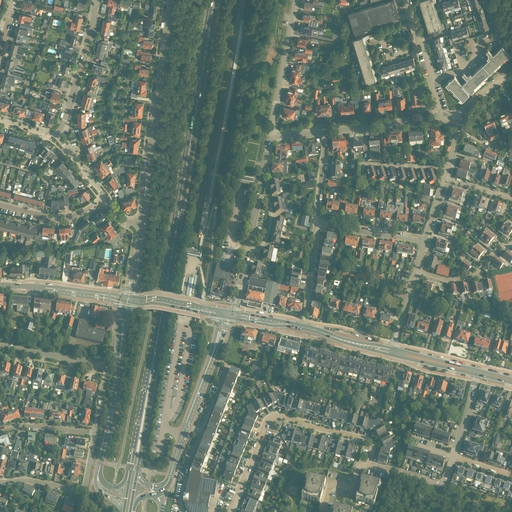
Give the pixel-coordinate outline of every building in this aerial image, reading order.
[(78,0),(78,1),(76,7),(84,9),(86,3),(83,2),(83,0),(78,0)] [(108,0),(107,5),(110,5),(108,12),(109,12),(114,14),(114,13),(116,6),(115,6),(116,0),(108,0)] [(130,1),(123,0),(121,0),(120,5),(125,6),(125,8),(128,9),(127,12),(131,13),(132,8),(129,7),(130,1)] [(319,1),(313,0),(313,3),(304,1),(303,8),(312,10),(312,6),(318,7),(319,1)] [(388,1),(369,7),(348,13),(355,36),(373,31),(372,27),(379,25),(379,23),(393,19),(398,17),(392,0),(390,0),(388,1)] [(450,12),(455,10),(452,0),(449,0),(447,1),(449,10),(450,12)] [(452,0),(455,10),(461,9),(460,6),(458,0),(452,0)] [(471,5),(472,10),(482,7),(481,7),(480,4),(482,3),(482,1),(471,5)] [(36,5),(22,2),(21,8),(31,11),(31,14),(36,16),(37,12),(34,12),(35,8),(36,8),(36,5)] [(152,4),(145,3),(144,9),(149,10),(148,17),(156,18),(158,5),(152,4)] [(71,21),(81,23),(82,17),(79,16),(79,13),(74,12),(72,19),(69,18),(67,18),(68,17),(66,16),(65,20),(71,21)] [(485,17),(484,12),(475,15),(473,15),(474,20),(477,20),(485,17)] [(19,13),(18,20),(21,21),(20,24),(28,26),(29,26),(32,17),(25,15),(19,13)] [(314,26),(317,26),(318,22),(312,21),(313,15),(303,13),(301,20),(309,22),(308,25),(314,26)] [(104,20),(103,26),(110,28),(113,28),(113,26),(113,25),(111,24),(112,21),(111,21),(113,20),(116,21),(118,20),(118,18),(115,17),(112,16),(108,15),(108,16),(107,20),(104,20)] [(71,21),(65,20),(64,22),(71,24),(70,27),(67,27),(66,32),(74,34),(75,29),(79,30),(81,23),(71,21)] [(16,27),(14,33),(21,34),(24,35),(26,29),(32,31),(32,28),(20,24),(19,27),(16,27)] [(441,32),(438,24),(427,28),(428,31),(436,28),(438,33),(441,32)] [(455,29),(458,38),(463,36),(461,28),(460,25),(455,27),(455,29)] [(110,28),(103,26),(101,32),(103,33),(102,36),(109,38),(110,30),(112,31),(115,31),(116,29),(113,28),(112,28),(110,28)] [(461,28),(463,36),(469,35),(466,26),(461,28)] [(153,36),(154,29),(138,27),(138,29),(142,30),(146,31),(146,34),(153,36)] [(72,36),(70,35),(68,42),(70,43),(76,44),(77,37),(72,36)] [(152,47),(153,41),(144,40),(144,37),(139,37),(138,42),(144,42),(143,46),(152,47)] [(317,39),(312,38),(306,37),(305,40),(298,38),(297,45),(304,47),(306,40),(311,41),(318,42),(318,43),(321,43),(321,40),(319,40),(319,39),(317,39)] [(376,79),(363,37),(351,40),(364,83),(376,79)] [(97,49),(97,50),(107,52),(108,48),(110,49),(110,47),(112,47),(113,43),(102,40),(101,42),(99,42),(98,46),(97,46),(96,49),(97,49)] [(19,51),(23,52),(24,49),(20,48),(20,45),(12,43),(10,49),(13,49),(16,50),(19,51)] [(483,66),(491,73),(497,67),(510,54),(502,46),(498,49),(499,50),(483,66)] [(73,52),(65,49),(62,59),(70,61),(71,58),(73,52)] [(306,60),(307,55),(316,56),(316,50),(305,49),(304,53),(296,51),(294,57),(298,58),(298,60),(305,62),(306,60)] [(105,61),(107,52),(97,50),(95,56),(98,57),(98,58),(101,58),(100,61),(101,61),(101,64),(107,65),(108,62),(105,61)] [(137,51),(137,56),(139,56),(138,60),(141,60),(141,61),(142,62),(148,63),(149,62),(149,61),(150,61),(151,55),(149,55),(150,52),(137,51)] [(407,57),(410,68),(415,67),(415,65),(416,65),(415,63),(414,63),(413,58),(409,59),(408,57),(407,57)] [(6,64),(23,69),(24,69),(19,68),(20,65),(16,64),(13,63),(14,60),(8,58),(6,64)] [(396,61),(400,71),(405,70),(402,61),(399,62),(398,60),(396,61)] [(61,72),(62,72),(67,74),(70,66),(65,64),(57,61),(56,64),(62,66),(61,72)] [(449,62),(447,63),(438,66),(440,71),(445,69),(445,70),(448,69),(447,69),(451,68),(449,62)] [(386,64),(389,74),(394,73),(392,64),(389,65),(388,63),(386,64)] [(106,65),(101,64),(100,67),(93,64),(91,70),(100,73),(103,73),(105,68),(106,65)] [(389,74),(386,64),(384,64),(385,66),(382,67),(382,70),(379,71),(381,79),(385,78),(384,76),(389,74)] [(492,74),(491,73),(483,66),(482,64),(475,71),(476,72),(463,85),(471,92),(490,73),(491,74),(492,74)] [(141,65),(136,65),(135,71),(140,71),(139,74),(148,75),(149,69),(140,68),(141,65)] [(295,65),(295,70),(292,69),(291,72),(290,75),(299,77),(299,73),(300,73),(302,73),(303,73),(303,72),(304,70),(304,69),(308,70),(309,68),(309,66),(304,65),(304,67),(301,66),(301,65),(295,65)] [(16,81),(15,81),(12,80),(9,79),(10,76),(3,74),(2,80),(15,84),(16,81)] [(62,77),(57,75),(55,84),(58,85),(57,86),(63,87),(65,80),(61,78),(62,77)] [(90,77),(88,82),(92,83),(99,85),(101,80),(105,81),(106,78),(97,75),(96,78),(93,77),(90,77)] [(298,88),(303,89),(304,84),(301,83),(302,78),(299,77),(290,75),(289,82),(297,83),(296,87),(298,88)] [(457,80),(454,76),(450,80),(450,79),(448,81),(449,81),(445,84),(461,101),(469,94),(456,81),(457,80)] [(132,86),(145,88),(146,82),(138,81),(139,79),(133,78),(133,81),(133,86),(132,86)] [(2,80),(0,86),(1,86),(7,88),(10,88),(11,85),(14,86),(15,84),(2,80)] [(89,89),(88,91),(93,93),(96,94),(99,85),(92,83),(88,82),(87,88),(89,88),(89,89)] [(397,97),(397,99),(398,107),(405,107),(405,102),(404,102),(404,98),(400,98),(400,96),(398,96),(397,87),(396,84),(393,84),(393,87),(392,87),(394,97),(397,97)] [(145,88),(132,86),(132,88),(135,89),(135,88),(136,88),(136,89),(137,89),(137,93),(131,92),(131,97),(137,97),(137,96),(141,96),(141,94),(145,95),(146,90),(145,90),(145,88)] [(296,87),(296,88),(293,87),(292,91),(288,91),(287,93),(286,97),(294,98),(295,93),(302,94),(303,89),(298,88),(296,87)] [(96,96),(97,94),(96,94),(93,93),(88,91),(87,95),(84,94),(83,100),(90,102),(92,95),(96,96)] [(411,101),(412,106),(422,105),(425,105),(424,100),(421,100),(420,91),(417,92),(417,91),(410,92),(411,101)] [(350,102),(346,102),(347,112),(354,111),(353,102),(358,101),(357,92),(351,92),(352,100),(350,100),(350,102)] [(59,101),(60,98),(55,96),(45,93),(44,96),(51,98),(50,100),(57,102),(58,101),(59,101)] [(362,99),(362,94),(359,94),(360,103),(362,102),(363,110),(370,110),(369,102),(370,101),(370,98),(362,99)] [(341,113),(347,112),(346,102),(346,100),(342,100),(342,97),(339,98),(339,96),(334,97),(335,104),(335,105),(338,105),(338,103),(340,103),(341,113)] [(8,100),(4,99),(1,109),(5,110),(7,110),(10,100),(8,100)] [(88,109),(90,109),(94,108),(94,107),(93,105),(92,105),(93,103),(90,102),(83,100),(81,105),(84,106),(83,107),(87,108),(87,109),(88,109)] [(15,113),(19,114),(21,107),(21,105),(16,103),(16,102),(14,101),(13,104),(12,104),(11,109),(13,110),(13,112),(15,113)] [(323,105),(324,114),(331,113),(330,103),(326,104),(326,101),(323,102),(323,104),(323,105)] [(24,108),(21,107),(19,114),(22,115),(23,115),(25,116),(28,105),(25,105),(24,108)] [(30,117),(36,119),(38,111),(38,112),(40,108),(35,107),(34,110),(32,110),(30,117)] [(295,110),(284,107),(283,111),(284,112),(283,116),(286,116),(286,119),(289,119),(290,117),(293,118),(294,113),(298,114),(299,110),(296,109),(296,110),(295,110)] [(132,118),(137,119),(137,116),(142,116),(142,110),(135,109),(134,115),(129,114),(129,117),(132,118)] [(38,111),(36,119),(42,121),(44,113),(38,112),(38,111)] [(54,116),(47,115),(45,123),(51,124),(54,116)] [(504,117),(503,118),(502,117),(500,118),(500,119),(498,120),(501,126),(502,128),(503,128),(504,128),(507,134),(507,136),(506,139),(511,140),(511,137),(510,137),(510,133),(509,129),(504,117)] [(136,122),(137,119),(132,118),(131,118),(131,119),(124,118),(124,121),(133,122),(132,128),(140,129),(141,122),(136,122)] [(494,136),(495,139),(499,137),(492,122),(488,124),(488,125),(493,136),(494,136)] [(488,125),(488,124),(483,126),(486,133),(488,132),(490,137),(488,138),(490,142),(495,139),(494,136),(493,136),(488,125)] [(79,130),(81,137),(84,136),(89,134),(96,132),(98,131),(97,128),(91,130),(91,129),(91,127),(90,127),(79,130)] [(440,137),(439,131),(430,132),(432,147),(440,147),(440,142),(441,142),(441,139),(443,139),(442,137),(440,137)] [(84,136),(81,137),(82,139),(81,140),(82,142),(83,142),(83,143),(94,139),(94,138),(94,136),(93,136),(93,135),(96,134),(96,132),(89,134),(84,136)] [(14,145),(16,137),(10,135),(9,137),(7,137),(5,142),(5,143),(3,148),(6,149),(8,145),(10,145),(10,144),(14,145)] [(397,144),(397,142),(401,142),(401,135),(398,136),(398,135),(386,136),(387,143),(391,143),(392,145),(396,145),(397,144)] [(14,145),(20,147),(22,139),(16,137),(14,145)] [(379,147),(378,137),(370,137),(370,144),(369,144),(369,148),(379,147)] [(363,148),(362,138),(354,139),(354,146),(353,146),(353,149),(363,148)] [(28,141),(22,139),(20,147),(26,149),(27,146),(28,141)] [(27,146),(26,149),(25,151),(33,154),(36,146),(34,145),(35,142),(28,141),(27,146)] [(308,158),(309,158),(309,156),(316,155),(318,155),(317,143),(307,144),(308,149),(308,152),(305,152),(305,158),(308,158)] [(138,153),(138,146),(122,144),(122,147),(126,147),(125,148),(129,149),(129,152),(138,153)] [(87,153),(102,148),(100,145),(93,147),(92,145),(85,147),(87,153)] [(288,150),(292,150),(291,145),(284,146),(283,149),(276,147),(275,154),(280,155),(280,157),(286,158),(288,150)] [(40,152),(45,156),(48,153),(51,150),(45,146),(40,152)] [(475,150),(465,147),(464,153),(473,156),(473,155),(475,156),(478,157),(479,153),(476,151),(476,152),(474,152),(475,150)] [(97,157),(99,156),(98,152),(98,151),(102,150),(102,148),(87,153),(90,159),(97,157)] [(56,154),(51,150),(48,153),(45,156),(43,159),(46,161),(48,158),(51,160),(56,154)] [(484,157),(491,159),(494,154),(486,151),(484,157)] [(410,155),(407,155),(407,163),(410,163),(415,163),(415,157),(410,157),(410,155)] [(128,158),(123,157),(122,164),(127,164),(127,165),(131,165),(135,165),(136,158),(128,158)] [(469,170),(470,166),(477,166),(478,163),(465,159),(464,162),(461,161),(461,162),(460,162),(460,163),(459,164),(459,165),(459,166),(459,167),(462,168),(469,170)] [(101,161),(100,162),(99,161),(95,163),(94,164),(96,165),(95,166),(99,171),(105,166),(101,161)] [(58,174),(67,167),(63,162),(60,164),(58,162),(52,166),(58,174)] [(105,166),(99,171),(102,176),(109,171),(107,168),(109,166),(110,166),(113,164),(111,162),(105,166)] [(286,175),(286,162),(277,162),(277,168),(271,168),(271,170),(270,170),(270,175),(286,175)] [(482,166),(480,174),(479,176),(479,177),(481,178),(481,181),(482,181),(482,182),(483,182),(484,183),(485,183),(486,183),(487,183),(490,173),(486,172),(486,167),(482,166)] [(71,172),(70,172),(71,171),(69,169),(68,169),(67,167),(58,174),(57,175),(58,177),(59,176),(60,176),(62,175),(64,177),(71,172)] [(378,176),(376,171),(374,172),(372,168),(369,169),(368,168),(366,168),(369,179),(378,176)] [(388,177),(386,172),(383,173),(382,168),(379,170),(378,168),(376,169),(376,171),(378,176),(379,180),(388,177)] [(475,172),(469,170),(462,168),(461,171),(458,170),(458,171),(457,172),(456,173),(456,174),(456,175),(457,175),(456,176),(466,179),(467,175),(474,175),(474,174),(475,172)] [(386,172),(388,177),(389,181),(395,179),(392,169),(389,170),(388,169),(386,170),(386,172)] [(399,171),(398,169),(396,170),(399,181),(405,179),(402,170),(399,171)] [(418,179),(416,174),(413,175),(412,170),(408,171),(408,170),(405,171),(409,182),(418,179)] [(507,171),(504,170),(500,183),(503,183),(502,186),(503,186),(503,187),(504,188),(505,188),(506,188),(507,188),(509,188),(511,179),(507,177),(507,171)] [(419,183),(428,180),(426,174),(423,175),(422,171),(419,172),(418,171),(415,171),(416,174),(418,179),(419,183)] [(425,172),(426,174),(428,180),(429,183),(435,181),(435,184),(438,185),(439,180),(438,180),(436,174),(434,175),(434,174),(433,174),(432,172),(428,173),(428,171),(425,172)] [(496,172),(492,171),(489,182),(492,183),(491,185),(492,186),(493,187),(494,187),(495,188),(496,187),(497,188),(500,178),(496,177),(496,172)] [(71,172),(64,177),(68,182),(75,177),(71,172)] [(71,187),(72,187),(79,182),(78,181),(79,181),(77,179),(76,179),(75,177),(68,182),(65,184),(66,185),(71,187)] [(114,180),(112,177),(106,182),(109,185),(109,184),(112,188),(113,188),(115,190),(117,188),(116,186),(119,183),(115,179),(114,180)] [(465,194),(466,191),(453,187),(452,190),(454,190),(453,192),(452,192),(451,194),(462,198),(462,197),(463,198),(465,194)] [(130,207),(128,198),(124,198),(123,193),(126,192),(126,189),(124,190),(122,190),(121,190),(118,191),(121,201),(122,201),(123,209),(126,208),(126,209),(130,208),(130,207)] [(90,197),(85,190),(81,194),(77,197),(79,199),(83,196),(86,200),(90,197)] [(358,207),(361,208),(362,200),(363,195),(360,194),(358,200),(357,205),(355,205),(355,207),(352,206),(352,208),(351,214),(357,215),(358,207)] [(462,198),(451,194),(450,197),(451,197),(451,199),(449,199),(448,201),(460,205),(462,198)] [(127,197),(128,198),(130,207),(136,206),(134,198),(133,195),(127,197)] [(343,196),(339,195),(339,197),(338,201),(339,201),(339,202),(339,203),(346,204),(347,202),(343,201),(343,197),(342,197),(343,196)] [(332,212),(333,201),(334,200),(328,199),(328,196),(325,196),(324,202),(327,203),(326,211),(332,212)] [(474,208),(479,209),(482,198),(479,197),(479,199),(477,198),(478,197),(475,196),(471,209),(474,210),(474,208)] [(51,208),(58,208),(58,199),(52,199),(51,197),(48,197),(49,201),(48,201),(48,205),(51,205),(51,208)] [(485,199),(482,198),(479,209),(483,211),(482,213),(485,214),(489,200),(486,199),(486,201),(484,201),(485,199)] [(364,218),(368,219),(370,207),(364,206),(365,201),(362,200),(361,208),(364,209),(363,216),(364,216),(364,218)] [(396,204),(395,210),(394,213),(398,214),(396,221),(402,222),(403,214),(404,209),(405,200),(401,200),(396,200),(396,204)] [(495,215),(498,203),(496,203),(495,204),(494,203),(494,202),(491,201),(487,214),(490,215),(491,213),(495,215)] [(387,207),(385,219),(391,220),(391,218),(394,218),(394,213),(395,210),(396,204),(393,203),(392,206),(391,206),(390,206),(387,206),(387,207)] [(495,215),(502,217),(506,205),(503,205),(502,206),(501,206),(501,204),(498,203),(495,215)] [(373,208),(370,207),(368,219),(372,219),(372,217),(374,218),(375,210),(378,211),(378,209),(379,204),(374,204),(373,208)] [(387,207),(387,206),(382,205),(382,204),(379,204),(378,209),(378,211),(378,212),(381,212),(380,219),(385,219),(387,207)] [(446,208),(446,211),(457,214),(458,211),(460,211),(461,208),(448,204),(447,207),(448,207),(448,209),(446,208)] [(282,206),(274,207),(275,214),(283,212),(286,212),(285,205),(282,206)] [(413,211),(412,215),(412,220),(413,220),(413,223),(418,224),(420,216),(420,213),(421,207),(419,206),(418,212),(416,212),(416,210),(414,210),(413,211)] [(74,233),(72,236),(71,238),(77,241),(82,230),(82,229),(95,219),(98,223),(101,220),(105,217),(100,211),(99,212),(96,214),(88,220),(87,218),(78,225),(74,233)] [(455,222),(457,214),(446,211),(445,214),(446,214),(446,216),(444,215),(443,218),(455,222)] [(310,216),(303,215),(300,226),(307,227),(310,216)] [(274,225),(283,227),(284,220),(276,218),(274,225)] [(6,219),(3,230),(7,231),(7,235),(8,235),(12,222),(8,221),(9,220),(6,219)] [(441,225),(441,228),(452,231),(453,227),(455,228),(456,225),(443,220),(442,223),(443,224),(443,225),(441,225)] [(102,234),(112,227),(113,226),(109,221),(101,227),(104,231),(103,232),(102,230),(100,232),(102,234)] [(511,223),(508,221),(503,227),(511,233),(511,223)] [(11,232),(15,233),(18,222),(15,222),(15,223),(12,222),(8,235),(10,236),(11,232)] [(21,223),(18,222),(15,233),(19,234),(18,238),(20,238),(23,225),(20,224),(21,223)] [(23,225),(20,238),(22,239),(23,235),(27,236),(30,225),(27,225),(27,226),(23,225)] [(32,226),(30,225),(27,236),(26,239),(30,240),(30,237),(33,238),(34,232),(36,232),(37,229),(32,227),(32,226)] [(49,230),(49,227),(43,226),(42,231),(40,231),(38,237),(37,241),(42,242),(43,235),(48,236),(49,230)] [(66,237),(65,239),(68,238),(67,233),(70,233),(70,236),(72,236),(74,233),(73,229),(71,229),(71,226),(65,227),(66,234),(66,237)] [(49,230),(48,236),(54,236),(53,239),(56,239),(57,233),(54,233),(55,227),(49,227),(49,230)] [(59,239),(65,239),(66,237),(66,234),(65,227),(59,228),(59,232),(57,232),(57,233),(56,239),(59,240),(59,239)] [(112,227),(102,234),(104,237),(106,235),(105,234),(106,233),(110,238),(117,233),(112,227)] [(511,236),(511,234),(511,233),(503,227),(499,233),(502,235),(502,237),(505,240),(506,239),(508,240),(510,238),(509,237),(510,235),(511,236)] [(450,235),(452,231),(441,228),(440,230),(441,231),(441,233),(439,232),(438,235),(452,239),(453,236),(450,235)] [(486,232),(483,235),(492,243),(494,241),(493,240),(494,238),(495,239),(497,237),(486,228),(484,231),(486,232)] [(111,243),(117,241),(122,239),(117,234),(109,240),(111,243)] [(325,237),(324,243),(333,244),(334,241),(336,242),(337,236),(327,235),(327,237),(325,237)] [(490,245),(492,243),(483,235),(478,241),(487,249),(489,246),(488,245),(489,244),(490,245)] [(280,239),(272,237),(271,244),(279,246),(280,239)] [(436,242),(435,245),(447,248),(448,244),(450,245),(451,242),(438,237),(437,240),(438,241),(438,242),(436,242)] [(322,250),(322,251),(331,252),(332,252),(333,244),(324,243),(323,250),(322,250)] [(477,244),(473,250),(482,257),(484,255),(483,254),(484,253),(485,254),(487,252),(477,244)] [(445,252),(447,248),(435,245),(435,247),(436,248),(436,250),(434,249),(433,252),(447,256),(447,253),(445,252)] [(99,248),(97,258),(104,259),(106,249),(99,248)] [(265,248),(264,254),(272,256),(273,250),(265,248)] [(53,252),(46,251),(34,249),(33,255),(43,256),(43,255),(45,255),(44,263),(43,263),(43,264),(47,264),(52,265),(52,262),(53,262),(53,259),(52,259),(53,252)] [(482,257),(473,250),(470,253),(468,252),(466,254),(477,263),(479,261),(478,260),(479,259),(480,260),(482,257)] [(331,252),(322,251),(321,258),(320,258),(329,259),(329,260),(330,260),(331,252)] [(511,252),(511,251),(509,254),(507,252),(506,253),(505,253),(504,254),(503,255),(503,256),(503,257),(510,264),(511,261),(511,252)] [(272,256),(264,254),(262,261),(271,262),(272,256)] [(440,257),(433,255),(432,258),(431,257),(428,268),(435,270),(437,270),(436,274),(448,277),(448,278),(451,269),(439,265),(438,267),(436,266),(438,260),(439,260),(440,257)] [(471,263),(462,256),(459,259),(462,262),(459,266),(467,273),(468,272),(469,271),(470,270),(471,268),(470,268),(471,267),(469,266),(471,263)] [(511,267),(509,265),(500,257),(498,260),(496,258),(495,259),(494,259),(493,260),(493,261),(492,262),(492,263),(500,269),(502,266),(507,268),(508,267),(510,268),(511,267)] [(328,268),(329,260),(329,259),(320,258),(319,266),(327,267),(327,268),(328,268)] [(10,275),(16,275),(16,265),(10,265),(10,264),(4,264),(4,271),(10,271),(10,275)] [(22,265),(16,265),(16,275),(23,275),(22,271),(28,271),(28,264),(22,264),(22,265)] [(39,274),(48,275),(48,269),(49,266),(47,266),(47,264),(43,264),(42,264),(42,265),(40,265),(39,274)] [(253,264),(252,270),(260,272),(262,266),(253,264)] [(217,266),(211,294),(220,296),(220,298),(222,298),(222,296),(227,297),(231,282),(230,282),(230,279),(229,269),(219,267),(217,266)] [(318,274),(325,275),(326,275),(327,268),(327,267),(319,266),(318,274)] [(78,276),(79,271),(72,270),(73,268),(70,268),(69,271),(72,272),(71,279),(78,279),(78,276)] [(108,282),(110,273),(103,272),(104,268),(100,268),(100,271),(99,271),(98,280),(104,280),(103,283),(108,284),(108,282)] [(78,276),(78,279),(84,280),(85,273),(88,274),(88,270),(85,270),(85,272),(79,271),(78,276)] [(116,274),(110,273),(108,282),(108,284),(112,284),(113,282),(119,283),(120,275),(120,271),(117,270),(116,274)] [(260,272),(252,270),(250,277),(263,279),(264,273),(260,272)] [(317,282),(323,283),(324,283),(325,275),(318,274),(317,282)] [(250,279),(248,287),(266,291),(267,283),(250,279)] [(438,283),(427,280),(426,283),(423,282),(423,283),(422,284),(421,285),(421,286),(422,287),(421,288),(431,291),(432,287),(437,287),(439,287),(439,291),(443,292),(445,285),(440,284),(440,283),(439,283),(439,282),(438,282),(438,283)] [(484,285),(481,285),(484,298),(487,298),(487,294),(491,293),(492,293),(492,290),(490,281),(489,281),(487,280),(486,280),(485,281),(484,282),(483,282),(484,285)] [(264,297),(263,305),(275,307),(278,290),(279,285),(267,283),(266,291),(264,297)] [(465,284),(463,283),(462,284),(461,284),(460,285),(459,285),(461,295),(466,294),(469,299),(472,299),(469,286),(466,286),(466,284),(465,284)] [(484,299),(484,298),(481,285),(478,286),(477,283),(476,284),(476,283),(475,283),(474,283),(473,284),(472,284),(472,285),(471,285),(473,295),(478,293),(480,298),(484,297),(484,299)] [(293,292),(297,293),(298,289),(297,289),(288,287),(279,285),(278,290),(288,292),(288,294),(292,295),(293,292)] [(453,285),(452,285),(451,285),(450,285),(449,286),(448,287),(450,296),(455,295),(457,300),(461,299),(458,287),(455,288),(455,285),(454,286),(453,285)] [(248,287),(247,293),(264,297),(266,291),(248,287)] [(247,293),(245,301),(254,303),(259,304),(263,305),(264,297),(247,293)] [(282,295),(279,295),(277,307),(281,308),(281,307),(285,308),(287,299),(282,299),(282,295)] [(440,297),(433,295),(431,301),(437,303),(440,297)] [(327,308),(332,309),(335,301),(335,299),(336,297),(330,296),(329,300),(327,308)] [(335,299),(335,301),(332,309),(338,311),(341,300),(340,299),(339,298),(338,298),(338,299),(337,299),(335,299)] [(28,300),(13,299),(12,305),(10,305),(9,311),(12,312),(13,308),(13,305),(17,306),(17,307),(17,312),(28,315),(30,307),(27,306),(28,300)] [(290,309),(294,310),(295,303),(296,300),(290,299),(289,302),(288,308),(290,309)] [(41,303),(40,310),(39,314),(39,318),(41,319),(42,311),(50,311),(50,310),(51,302),(41,301),(41,303)] [(457,309),(460,310),(462,303),(456,301),(454,306),(458,307),(457,309)] [(361,308),(362,303),(357,302),(355,306),(353,315),(359,316),(361,308)] [(63,314),(64,304),(57,303),(56,312),(63,314)] [(295,303),(294,310),(298,311),(300,311),(302,304),(295,303)] [(320,305),(312,303),(311,307),(312,307),(311,310),(309,318),(316,320),(320,305)] [(347,313),(350,305),(344,303),(342,312),(347,313)] [(422,304),(418,303),(417,307),(417,308),(415,315),(411,314),(410,316),(407,327),(413,329),(416,321),(417,321),(417,319),(418,319),(422,304)] [(71,306),(64,304),(63,314),(70,315),(71,310),(73,311),(74,307),(71,306)] [(353,315),(355,306),(350,305),(347,313),(353,315)] [(90,317),(97,319),(99,310),(98,310),(92,309),(90,317)] [(99,310),(97,319),(99,319),(100,318),(104,319),(105,314),(107,315),(108,312),(106,311),(99,309),(98,310),(99,310)] [(491,312),(481,309),(479,316),(489,319),(491,312)] [(376,312),(370,310),(368,318),(374,320),(376,312)] [(390,324),(390,323),(391,323),(392,321),(390,320),(391,317),(382,314),(380,322),(390,324)] [(419,324),(417,330),(427,333),(429,325),(431,319),(430,319),(430,318),(428,317),(428,318),(427,318),(426,322),(423,321),(423,325),(419,324)] [(88,323),(79,321),(76,338),(102,344),(104,333),(87,329),(88,323)] [(466,344),(467,343),(470,335),(461,332),(462,328),(463,328),(465,323),(458,321),(456,327),(460,328),(456,340),(464,342),(464,344),(466,344)] [(34,324),(27,322),(24,331),(31,332),(34,324)] [(443,324),(436,322),(433,335),(439,337),(443,324)] [(448,323),(447,325),(443,338),(450,340),(452,331),(454,325),(448,323)] [(248,340),(250,331),(242,329),(240,338),(241,338),(240,342),(247,344),(248,340)] [(250,331),(248,340),(247,344),(250,344),(251,341),(255,342),(257,333),(250,331)] [(268,346),(270,336),(264,335),(261,344),(268,346)] [(276,338),(270,336),(268,346),(274,347),(276,338)] [(481,349),(483,340),(476,338),(474,346),(481,349)] [(483,340),(481,349),(487,351),(490,342),(490,339),(487,339),(487,341),(483,340)] [(285,350),(287,342),(286,342),(287,341),(284,340),(283,341),(281,340),(279,345),(277,352),(284,354),(284,352),(285,350)] [(499,353),(502,344),(498,343),(499,341),(495,341),(494,344),(495,344),(493,351),(493,352),(495,353),(496,352),(499,353)] [(291,352),(293,344),(287,342),(285,350),(284,352),(290,354),(291,352)] [(505,345),(502,344),(499,353),(499,354),(502,355),(503,354),(505,355),(508,342),(505,342),(505,345)] [(294,344),(293,344),(291,352),(298,354),(299,351),(298,350),(300,345),(297,345),(297,344),(294,343),(294,344)] [(309,369),(314,350),(310,349),(306,348),(302,363),(304,363),(302,367),(309,369)] [(316,371),(321,352),(317,351),(314,350),(309,369),(316,371)] [(323,373),(328,353),(325,352),(325,353),(321,352),(316,371),(323,373)] [(335,356),(331,355),(331,354),(328,353),(323,373),(330,375),(335,356)] [(337,376),(342,357),(339,356),(339,357),(335,356),(330,375),(337,376)] [(344,378),(349,360),(345,359),(345,358),(342,357),(337,376),(344,378)] [(351,380),(356,361),(353,360),(349,359),(349,360),(344,378),(351,380)] [(358,382),(363,364),(364,363),(359,362),(360,361),(356,361),(351,380),(358,382)] [(366,384),(371,365),(367,364),(367,365),(363,364),(358,382),(366,384)] [(2,370),(0,369),(0,379),(1,376),(3,376),(4,376),(5,376),(6,375),(6,374),(9,375),(11,366),(4,365),(2,370)] [(378,367),(374,366),(371,365),(366,384),(373,386),(378,367)] [(253,366),(251,371),(259,374),(261,368),(253,366)] [(380,388),(385,368),(381,367),(381,368),(378,367),(373,386),(380,388)] [(15,368),(12,378),(19,380),(22,370),(15,368)] [(387,385),(388,385),(392,371),(388,370),(388,369),(385,368),(380,388),(386,389),(387,385)] [(229,374),(238,378),(240,373),(231,369),(229,374)] [(22,378),(21,378),(20,383),(19,386),(23,386),(23,384),(24,380),(27,381),(30,381),(30,379),(31,379),(32,371),(26,370),(25,374),(23,373),(22,378)] [(36,372),(32,387),(41,389),(42,382),(41,381),(42,373),(36,372)] [(411,375),(405,373),(402,382),(400,381),(398,388),(403,389),(404,385),(408,387),(409,384),(411,375)] [(53,376),(46,374),(44,386),(51,387),(49,392),(53,393),(55,384),(52,383),(53,376)] [(238,378),(229,374),(227,379),(236,383),(238,378)] [(423,387),(421,387),(423,378),(422,378),(422,377),(420,377),(417,376),(413,389),(420,391),(422,391),(423,387)] [(63,394),(63,393),(65,386),(63,386),(65,378),(59,377),(58,381),(57,381),(55,390),(61,391),(60,394),(63,394)] [(236,383),(227,379),(225,384),(234,388),(236,383)] [(70,387),(65,386),(63,393),(71,395),(71,391),(77,392),(79,382),(71,380),(70,387)] [(435,382),(429,380),(428,383),(426,383),(425,386),(424,386),(422,391),(423,392),(422,395),(421,399),(425,400),(426,396),(427,393),(429,388),(433,389),(435,382)] [(447,385),(440,383),(437,392),(445,394),(447,385)] [(97,385),(91,384),(88,396),(87,403),(89,403),(92,393),(95,394),(97,385)] [(234,388),(225,384),(223,389),(232,393),(234,388)] [(455,399),(458,387),(455,387),(454,387),(452,387),(449,395),(452,396),(451,398),(455,399)] [(461,388),(458,387),(455,399),(459,400),(459,398),(462,399),(464,390),(461,389),(461,388)] [(232,393),(223,389),(221,394),(230,398),(232,393)] [(280,392),(279,393),(278,392),(273,395),(277,403),(279,407),(282,407),(284,398),(285,394),(280,392)] [(489,407),(492,398),(489,397),(490,394),(489,394),(483,392),(482,395),(481,395),(480,399),(480,402),(487,404),(486,406),(489,407)] [(230,398),(221,394),(219,399),(228,403),(230,398)] [(274,409),(267,395),(266,396),(267,397),(263,399),(268,408),(271,406),(272,409),(274,409)] [(268,395),(267,395),(274,409),(276,408),(274,405),(277,403),(273,395),(269,396),(268,395)] [(501,398),(495,396),(494,399),(493,399),(492,403),(492,406),(499,408),(498,409),(501,410),(504,402),(501,401),(502,398),(501,398)] [(288,399),(284,398),(282,407),(285,408),(284,411),(286,412),(290,397),(289,397),(288,399)] [(291,398),(290,397),(286,412),(288,412),(289,409),(292,410),(295,401),(290,400),(291,398)] [(228,403),(219,399),(217,404),(226,408),(228,403)] [(255,414),(256,414),(259,413),(260,416),(262,415),(255,401),(254,400),(249,402),(251,406),(251,405),(255,414)] [(299,402),(295,401),(292,410),(295,411),(295,414),(296,415),(300,400),(299,400),(299,402)] [(301,400),(300,400),(296,415),(298,415),(299,412),(302,413),(305,404),(301,402),(301,400)] [(43,410),(38,409),(37,412),(37,420),(43,421),(44,411),(48,411),(50,404),(39,401),(39,405),(43,406),(43,410)] [(256,401),(255,401),(262,415),(263,414),(262,411),(265,409),(261,401),(257,403),(256,401)] [(309,405),(305,404),(302,413),(308,414),(308,413),(311,413),(314,404),(310,403),(309,405)] [(226,408),(217,404),(215,409),(224,413),(226,408)] [(318,405),(314,404),(311,413),(314,414),(314,416),(319,417),(322,408),(318,407),(318,405)] [(249,413),(247,416),(256,420),(257,417),(256,414),(255,414),(251,405),(251,406),(246,408),(249,413)] [(326,409),(322,408),(319,417),(323,418),(322,422),(324,422),(328,407),(326,407),(326,409)] [(329,408),(328,407),(324,422),(325,423),(326,419),(330,420),(332,411),(328,410),(329,408)] [(29,408),(29,411),(25,411),(25,412),(24,412),(22,416),(25,416),(24,419),(31,419),(32,411),(32,409),(29,408)] [(224,413),(215,409),(213,414),(222,418),(224,413)] [(336,412),(332,411),(330,420),(335,422),(336,420),(339,421),(341,411),(337,410),(336,412)] [(8,422),(14,420),(12,413),(11,411),(6,412),(8,422)] [(62,415),(60,414),(59,422),(64,422),(65,415),(67,415),(67,412),(62,411),(62,415)] [(84,411),(82,418),(91,419),(91,415),(91,414),(90,414),(90,412),(84,411)] [(345,412),(341,411),(339,421),(342,422),(341,423),(346,425),(349,415),(345,414),(345,412)] [(473,424),(485,428),(486,428),(488,422),(489,422),(490,419),(486,418),(487,414),(481,412),(480,416),(483,417),(482,420),(476,418),(475,421),(474,421),(473,424)] [(222,418),(213,414),(211,419),(220,423),(222,418)] [(353,417),(349,415),(346,425),(350,426),(349,429),(351,429),(355,415),(354,415),(353,417)] [(356,415),(355,415),(351,429),(353,430),(354,427),(357,428),(359,418),(355,417),(356,415)] [(243,421),(257,426),(258,424),(255,423),(256,420),(247,416),(246,420),(244,420),(243,421)] [(90,422),(91,419),(82,418),(80,417),(79,422),(81,422),(80,424),(82,425),(82,424),(88,426),(88,423),(89,423),(89,422),(90,422)] [(364,419),(359,418),(357,428),(360,429),(359,432),(361,432),(365,418),(364,417),(364,419)] [(364,430),(367,430),(370,421),(366,420),(366,418),(365,418),(361,432),(363,433),(364,430)] [(220,423),(211,419),(209,424),(218,428),(220,423)] [(373,429),(382,424),(379,420),(374,422),(370,421),(367,430),(370,431),(373,429)] [(245,422),(243,426),(252,430),(254,427),(257,428),(257,426),(243,421),(243,422),(245,422)] [(416,423),(413,434),(414,435),(415,435),(418,436),(421,424),(416,423)] [(218,428),(209,424),(207,429),(216,433),(218,428)] [(372,434),(373,436),(386,428),(386,427),(384,428),(382,424),(373,429),(375,432),(372,434)] [(421,424),(418,436),(419,436),(420,437),(423,438),(427,426),(421,424)] [(473,424),(472,427),(473,427),(472,431),(478,432),(477,436),(487,439),(489,434),(483,432),(485,428),(473,424)] [(240,430),(239,431),(253,436),(254,434),(251,433),(252,430),(243,426),(242,430),(240,430)] [(424,438),(425,438),(429,439),(432,428),(427,426),(423,438),(424,438)] [(286,442),(291,443),(294,432),(286,429),(287,428),(286,428),(284,434),(281,436),(285,443),(286,442)] [(379,439),(387,434),(385,430),(387,429),(386,428),(373,436),(374,437),(377,436),(379,439)] [(216,433),(207,429),(205,434),(214,438),(216,433)] [(440,430),(435,429),(431,440),(437,442),(439,433),(440,433),(440,430)] [(253,438),(253,436),(239,431),(239,432),(241,432),(239,436),(248,440),(250,437),(253,438)] [(291,443),(299,446),(303,432),(302,434),(294,432),(291,443)] [(303,432),(299,446),(308,448),(311,436),(310,436),(303,434),(303,432)] [(311,433),(310,436),(311,436),(308,448),(313,449),(316,437),(312,436),(313,433),(311,433)] [(387,434),(379,439),(380,442),(378,443),(378,445),(392,437),(389,433),(387,434)] [(437,442),(442,443),(445,434),(440,433),(439,433),(437,442)] [(214,438),(205,434),(203,440),(212,443),(214,438)] [(442,443),(447,445),(450,436),(445,434),(442,443)] [(54,437),(45,436),(45,443),(48,444),(48,448),(48,449),(52,449),(56,449),(57,443),(53,443),(54,437)] [(236,440),(234,444),(243,447),(245,445),(246,445),(248,440),(239,436),(238,440),(236,440)] [(268,445),(280,449),(282,444),(283,444),(279,437),(276,438),(274,437),(271,436),(270,436),(271,437),(268,445)] [(313,449),(318,451),(322,439),(323,439),(323,436),(321,436),(320,439),(316,437),(313,449)] [(8,442),(7,437),(0,439),(0,443),(0,445),(4,444),(5,447),(11,445),(11,442),(8,442)] [(384,448),(392,443),(390,439),(392,438),(392,437),(378,445),(379,447),(382,445),(384,448)] [(63,439),(62,447),(67,448),(76,449),(77,446),(85,447),(85,441),(74,439),(74,445),(67,444),(68,440),(63,439)] [(327,453),(330,440),(330,441),(323,439),(322,439),(318,451),(327,453)] [(212,443),(203,440),(201,445),(210,448),(212,443)] [(327,453),(335,455),(338,443),(337,443),(330,441),(331,440),(330,440),(327,453)] [(338,443),(335,455),(340,457),(344,445),(339,444),(340,441),(338,440),(337,443),(338,443)] [(466,456),(469,457),(474,443),(467,441),(464,453),(467,454),(466,456)] [(340,457),(346,458),(349,446),(350,447),(351,444),(348,443),(348,446),(344,445),(340,457)] [(381,450),(380,452),(389,455),(390,451),(395,448),(392,443),(384,448),(381,450)] [(480,445),(474,443),(469,457),(472,458),(473,456),(476,457),(478,451),(481,452),(483,446),(484,445),(480,444),(480,445)] [(235,449),(233,453),(242,456),(244,451),(242,450),(243,447),(234,444),(233,448),(235,449)] [(210,448),(201,445),(199,450),(208,453),(210,448)] [(264,452),(263,452),(276,457),(280,449),(268,445),(265,452),(264,452)] [(357,448),(350,447),(349,446),(346,458),(354,460),(358,447),(357,447),(357,448)] [(488,462),(492,464),(495,456),(485,453),(487,448),(483,446),(481,452),(481,453),(485,454),(483,460),(488,461),(488,462)] [(410,447),(409,447),(406,456),(411,458),(410,460),(411,460),(414,449),(411,448),(410,447)] [(11,454),(12,451),(12,450),(4,448),(2,455),(10,457),(11,454)] [(414,449),(411,460),(416,462),(419,450),(416,449),(415,449),(414,449)] [(208,453),(199,450),(197,455),(206,458),(208,453)] [(421,463),(424,452),(421,451),(420,451),(419,450),(416,462),(417,459),(421,461),(421,463)] [(12,452),(10,458),(17,460),(19,454),(12,452)] [(241,459),(242,456),(233,453),(231,452),(229,457),(243,462),(244,461),(241,459)] [(276,457),(263,452),(265,453),(262,460),(262,461),(273,465),(276,457)] [(376,455),(375,457),(390,461),(390,460),(388,459),(389,455),(380,452),(379,456),(376,455)] [(426,465),(430,453),(426,452),(425,452),(424,452),(421,463),(426,465)] [(29,456),(25,455),(24,459),(22,472),(26,473),(28,464),(31,465),(34,454),(30,453),(29,456)] [(431,456),(430,456),(429,456),(430,453),(426,465),(431,466),(434,457),(431,456)] [(508,462),(508,460),(510,455),(506,454),(504,460),(495,456),(492,464),(496,465),(497,464),(502,466),(504,461),(508,462)] [(206,458),(197,455),(195,460),(204,463),(206,458)] [(37,475),(40,462),(38,462),(36,460),(37,457),(34,456),(32,467),(34,468),(33,472),(36,473),(36,475),(37,475)] [(229,462),(229,463),(238,466),(239,463),(242,464),(243,462),(229,457),(227,462),(229,462)] [(390,462),(390,461),(375,457),(375,459),(378,459),(377,463),(386,465),(388,461),(390,462)] [(40,473),(43,474),(44,466),(45,462),(46,458),(44,458),(43,461),(42,463),(40,462),(37,475),(39,475),(40,473)] [(262,461),(262,460),(259,458),(258,461),(261,462),(260,466),(271,470),(273,465),(262,461)] [(444,464),(445,460),(441,459),(440,459),(439,459),(436,470),(441,472),(442,468),(443,468),(444,464)] [(204,463),(195,460),(193,465),(202,468),(204,463)] [(68,470),(71,470),(71,471),(79,472),(79,471),(80,471),(80,469),(80,465),(69,463),(68,469),(68,470)] [(237,470),(238,466),(229,463),(227,467),(225,466),(225,467),(239,472),(240,471),(237,470)] [(202,468),(193,465),(191,470),(200,473),(202,468)] [(271,470),(260,466),(258,470),(255,469),(254,471),(257,472),(258,471),(269,475),(271,470)] [(227,469),(225,473),(234,476),(235,473),(238,474),(239,472),(225,467),(225,468),(227,469)] [(458,473),(455,472),(452,480),(462,483),(464,475),(466,470),(461,469),(461,470),(459,470),(458,473)] [(213,479),(191,470),(190,473),(191,473),(186,497),(184,497),(183,502),(185,502),(185,507),(187,511),(207,511),(210,497),(214,498),(217,482),(213,482),(213,479)] [(79,472),(71,471),(70,477),(71,477),(70,481),(77,482),(78,479),(79,472)] [(258,471),(257,472),(255,479),(253,478),(266,483),(269,475),(258,471)] [(468,473),(467,476),(464,475),(462,483),(471,486),(474,478),(475,473),(471,472),(470,473),(468,473)] [(232,481),(234,476),(225,473),(223,477),(221,476),(220,480),(229,484),(230,481),(232,481)] [(471,486),(480,489),(483,481),(484,476),(480,475),(479,476),(477,476),(476,479),(474,478),(471,486)] [(305,485),(299,505),(306,507),(312,508),(318,510),(320,503),(326,482),(325,482),(322,481),(321,481),(320,480),(314,479),(310,478),(307,477),(305,484),(305,485)] [(266,483),(253,478),(253,479),(254,479),(252,486),(251,487),(263,492),(266,483)] [(486,479),(485,481),(483,481),(480,489),(489,492),(492,484),(493,479),(489,478),(488,479),(486,479)] [(380,484),(361,479),(356,500),(357,499),(362,501),(361,502),(368,504),(369,503),(374,504),(373,505),(374,505),(378,490),(377,490),(378,484),(380,485),(380,484)] [(489,492),(498,495),(501,486),(502,482),(498,481),(498,482),(495,481),(494,484),(492,484),(489,492)] [(505,484),(504,487),(501,486),(498,495),(507,497),(510,489),(511,485),(507,484),(507,485),(505,484)] [(251,487),(252,486),(249,485),(248,487),(251,488),(249,492),(261,497),(263,492),(251,487)] [(35,491),(24,487),(22,492),(32,497),(35,491)] [(60,496),(50,491),(46,500),(56,505),(60,496)] [(261,497),(249,492),(248,496),(245,495),(244,497),(247,498),(247,497),(259,502),(261,497)] [(78,501),(67,497),(64,506),(74,511),(78,501)] [(243,504),(256,510),(257,506),(261,508),(262,503),(259,502),(247,497),(247,498),(244,505),(243,504)]
